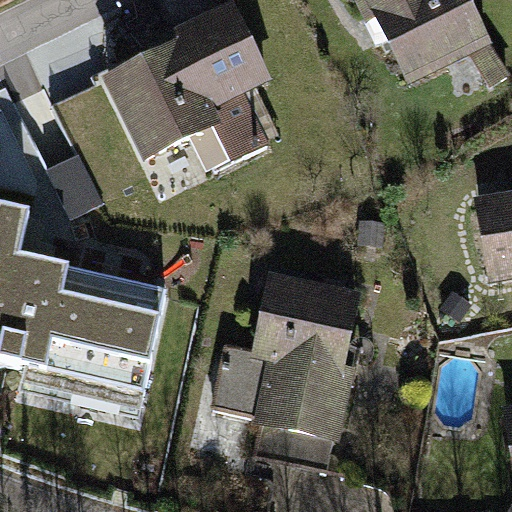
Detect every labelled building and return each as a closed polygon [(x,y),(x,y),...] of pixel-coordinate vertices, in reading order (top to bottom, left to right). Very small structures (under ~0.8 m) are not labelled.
[(378,20),(409,83),(486,46),(463,0),(359,0),(371,23),(378,20)] [(119,101),(148,160),(198,136),(215,172),(244,158),(245,160),(267,149),(240,94),(266,81),(233,14),(170,45),(173,52),(110,83),(119,101)] [(148,160),(119,101),(65,128),(102,205),(157,178),(148,160)] [(79,160),(46,175),(68,223),(101,207),(79,160)] [(511,202),(480,208),(493,282),(511,278),(511,202)] [(30,220),(0,213),(0,346),(3,347),(0,360),(0,369),(144,401),(167,296),(20,264),(30,220)] [(293,469),(326,476),(349,373),(341,372),(356,303),(273,286),(257,356),(227,350),(214,410),(262,421),(256,447),(289,455),(293,469)]
